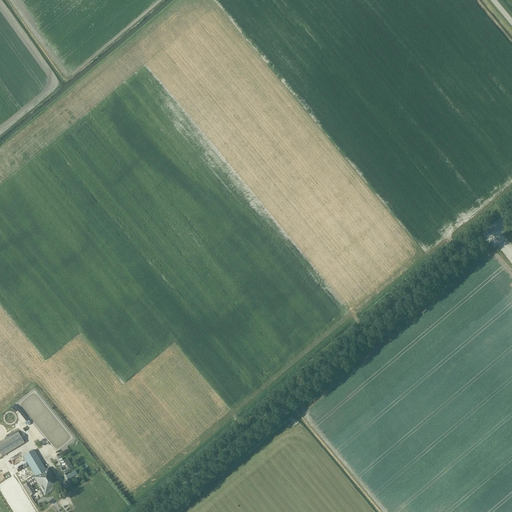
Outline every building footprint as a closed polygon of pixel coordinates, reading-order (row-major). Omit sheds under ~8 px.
[(48,433),(60,452),(65,449),(52,430),(48,433)] [(18,432),(0,442),(0,454),(1,457),(24,443),(18,432)] [(28,482),(23,485),(30,496),(35,493),(31,486),(37,483),(40,489),(39,489),(40,492),(41,491),(44,495),(59,486),(48,468),(46,469),(34,449),(23,456),(34,475),(27,479),(28,482)] [(67,459),(64,461),(69,471),(73,469),(67,459)] [(68,480),(77,475),(75,471),(65,477),(68,480)]
